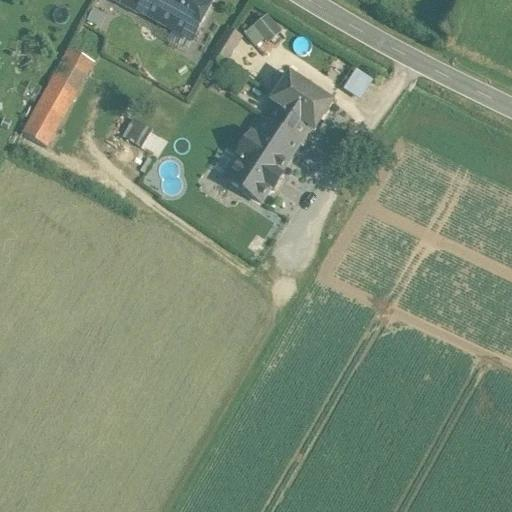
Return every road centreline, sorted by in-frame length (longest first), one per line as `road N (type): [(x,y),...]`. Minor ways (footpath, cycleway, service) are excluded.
road 1 (track): [(289,257),(275,323),(171,511)]
road 2 (secondary): [(511,107),(307,0)]
